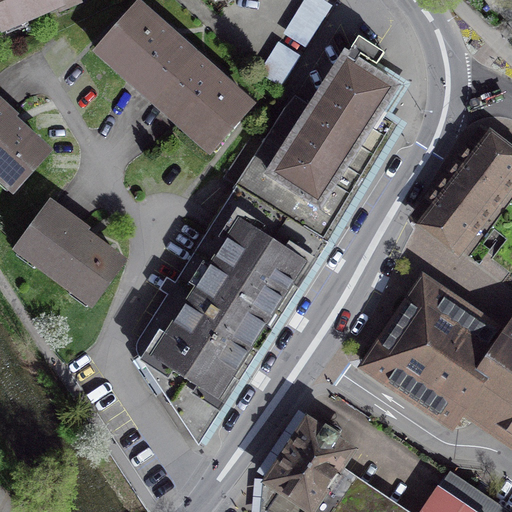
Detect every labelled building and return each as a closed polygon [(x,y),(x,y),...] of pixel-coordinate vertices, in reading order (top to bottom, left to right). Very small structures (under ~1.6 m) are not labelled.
[(0,0),(0,19),(4,28),(5,27),(4,25),(25,16),(25,18),(59,4),(61,10),(80,2),(78,0),(0,0)] [(303,0),(284,31),(307,45),(334,2),(329,0),(303,0)] [(195,56),(142,9),(132,21),(128,17),(97,51),(154,102),(154,101),(194,56),(195,56)] [(384,54),(359,38),(313,110),(296,100),(287,111),(268,139),(255,131),(223,177),(238,186),(324,241),(391,127),(375,117),(392,88),(371,74),(384,54)] [(285,83),(301,52),(280,41),(264,72),(285,83)] [(246,103),(194,56),(154,101),(211,151),(240,118),(236,114),(246,103)] [(16,118),(0,103),(0,176),(14,189),(47,152),(13,121),(16,118)] [(511,177),(511,156),(485,135),(420,219),(458,248),(511,177)] [(324,241),(238,186),(139,340),(137,345),(137,351),(139,356),(196,440),(324,241)] [(85,231),(51,206),(19,249),(92,302),(121,263),(83,235),(85,231)] [(451,422),(464,402),(507,340),(506,339),(424,284),(368,367),(451,422)] [(511,330),(506,339),(507,340),(464,402),(511,434),(511,330)] [(371,420),(350,451),(311,509),(281,489),(266,511),(265,511),(507,511),(449,473),(437,490),(411,473),(417,463),(423,455),(371,420)] [(269,481),(281,489),(311,509),(350,451),(336,441),(339,436),(326,427),(323,432),(309,423),(269,481)]
